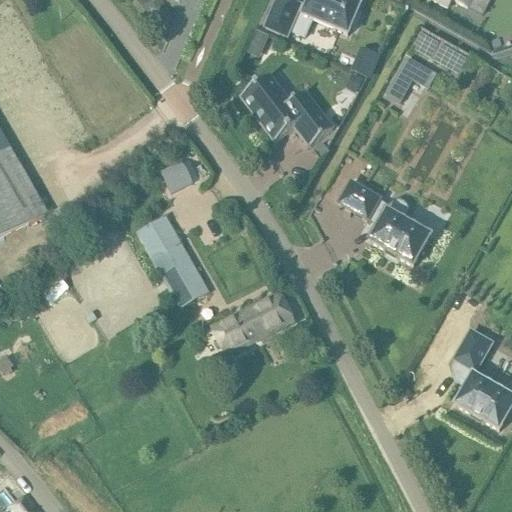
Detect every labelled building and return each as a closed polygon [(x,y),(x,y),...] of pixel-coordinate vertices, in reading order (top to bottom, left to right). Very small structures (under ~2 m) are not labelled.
[(290,34),(305,40),(312,22),(347,37),(348,38),(349,36),(348,36),(351,29),(356,30),(362,16),(358,14),(361,7),(362,6),(360,5),(347,0),(310,0),(304,17),(298,15),(301,8),(280,0),(278,0),(266,31),(287,40),(290,34)] [(433,0),(433,1),(448,10),(453,1),(468,9),(483,17),(491,0),(433,0)] [(250,54),(261,59),(270,38),(258,34),(250,54)] [(373,81),(382,58),(362,51),(353,73),(373,81)] [(414,80),(429,88),(436,76),(409,60),(387,98),(400,105),(414,80)] [(269,79),(241,100),(275,144),(295,129),(310,150),(333,133),(305,95),(290,106),(269,79)] [(0,244),(44,219),(0,142),(0,244)] [(159,175),(171,196),(192,184),(180,163),(159,175)] [(370,245),(414,270),(432,240),(404,224),(407,220),(408,215),(408,209),(405,205),(401,203),(395,203),(390,205),(388,209),(380,204),(381,203),(352,186),(340,207),(369,224),(371,218),(382,224),(370,245)] [(179,313),(210,295),(166,219),(136,236),(179,313)] [(279,299),(213,332),(226,358),(292,325),(279,299)] [(455,409),(500,435),(511,413),(511,400),(474,379),(493,348),(471,336),(455,365),(458,367),(456,371),(459,384),(467,389),(456,408),(456,407),(455,409)] [(37,511),(26,498),(9,511),(37,511)]
